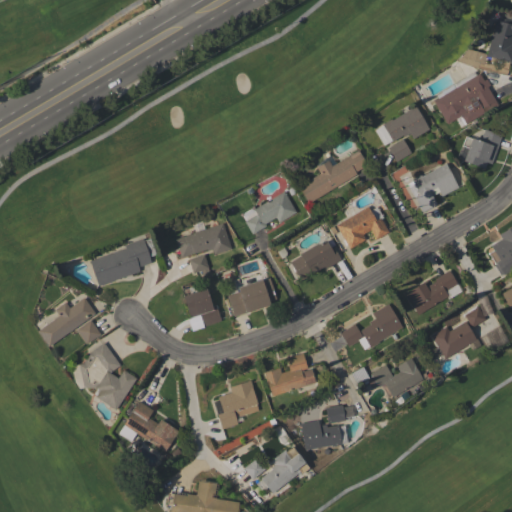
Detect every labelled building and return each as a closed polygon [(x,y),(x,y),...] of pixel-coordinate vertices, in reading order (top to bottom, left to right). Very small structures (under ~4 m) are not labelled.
[(511,44),(511,63),(490,57),(490,59),(485,58),(484,63),(490,64),(488,69),(481,67),(477,68),(475,65),(454,61),(467,48),(486,53),(495,20),(502,22),(505,11),(511,12),(511,39),(511,44)] [(497,104),(465,124),(460,115),(447,123),(432,101),(437,98),(434,94),(440,91),(442,95),(454,88),(452,84),(473,71),(475,75),(478,73),(482,80),(485,78),(489,85),(486,87),(497,104)] [(391,120),(414,106),(428,128),(412,139),(409,133),(403,136),(402,134),(392,141),(381,124),(390,119),(391,120)] [(500,135),(490,163),(486,162),(484,168),(462,161),(467,148),(461,145),(464,136),(471,138),(477,140),(478,137),(480,138),(483,129),(500,135)] [(387,148),(402,139),(410,152),(396,161),(387,148)] [(331,166),(357,150),(366,165),(354,172),(356,174),(308,203),(298,186),(319,173),(316,167),(328,160),(331,166)] [(444,163),(457,187),(440,196),(438,191),(431,196),(435,204),(421,212),(406,183),(411,181),(411,179),(420,175),(420,176),(444,163)] [(283,191),(295,211),(278,222),(275,217),(264,223),(265,225),(251,234),(244,221),(240,214),(253,206),(254,208),(283,191)] [(349,248),(335,225),(366,206),(369,210),(375,206),(382,217),(380,218),(388,232),(375,239),(369,229),(361,234),(364,239),(349,248)] [(174,239),(221,223),(230,248),(213,254),(211,249),(207,250),(206,249),(193,253),(193,252),(180,257),(174,239)] [(511,267),(502,274),(502,273),(499,275),(493,265),(494,264),(488,253),(492,250),(492,249),(506,240),(501,232),(511,225),(511,267)] [(89,260),(125,248),(124,245),(142,239),(142,240),(149,238),(155,254),(148,257),(150,262),(137,267),(139,271),(110,281),(111,281),(101,285),(101,284),(97,285),(89,260)] [(298,254),(317,243),(318,244),(325,240),(330,248),(332,246),(340,259),(325,268),(324,266),(310,274),(298,254)] [(192,273),(188,259),(203,254),(209,272),(202,275),(200,270),(192,273)] [(417,314),(409,301),(404,294),(423,282),(425,286),(435,281),(434,279),(448,270),(461,291),(448,299),(446,296),(417,314)] [(269,304),(233,316),(226,295),(238,291),(237,287),(261,279),(261,280),(268,278),(275,299),(268,301),(269,304)] [(189,293),(188,288),(200,284),(202,289),(205,288),(211,305),(215,304),(220,320),(204,325),(200,313),(189,317),(182,296),(185,295),(189,293)] [(511,303),(508,306),(500,293),(511,286),(511,303)] [(94,313),(48,346),(37,330),(39,329),(35,323),(40,320),(44,325),(57,315),(53,309),(64,301),(69,308),(83,297),(94,313)] [(387,303),(401,327),(400,327),(401,329),(398,331),(397,329),(378,341),(378,342),(369,347),(359,330),(370,324),(368,321),(374,318),(371,313),(387,303)] [(471,327),(463,315),(477,306),(484,318),(471,327)] [(75,329),(89,319),(100,334),(86,344),(75,329)] [(475,339),(444,358),(430,335),(445,326),(448,331),(464,321),(475,339)] [(339,333),(354,324),(362,337),(347,346),(339,333)] [(136,378),(115,410),(95,396),(99,390),(95,388),(83,387),(77,364),(83,363),(89,354),(88,353),(103,342),(119,365),(111,371),(109,373),(117,378),(123,369),(136,378)] [(314,382),(271,396),(266,382),(266,383),(263,372),(278,367),(280,372),(289,370),(285,358),(302,353),(307,368),(300,370),(300,372),(310,368),(314,382)] [(392,397),(384,383),(378,387),(369,373),(384,364),(391,375),(398,370),(396,366),(410,357),(415,365),(414,365),(422,379),(392,397)] [(368,378),(356,384),(350,373),(362,366),(368,378)] [(258,410),(235,417),(237,424),(221,429),(216,414),(222,412),(217,396),(230,392),(229,387),(249,380),(252,389),(257,403),(256,404),(258,410)] [(164,452),(135,433),(130,441),(117,433),(138,401),(152,410),(148,417),(157,423),(160,419),(177,431),(164,452)] [(324,407),(341,404),(342,407),(351,405),(353,415),(343,417),(344,420),(327,423),(324,407)] [(304,450),(299,423),(317,420),(318,425),(325,424),(326,427),(337,425),(340,444),(331,446),(331,445),(304,450)] [(271,493),(259,478),(271,469),(270,467),(273,465),(270,460),(284,449),(285,451),(291,446),(308,467),(301,473),(300,471),(271,493)] [(243,468),(255,458),(264,469),(251,479),(243,468)] [(197,480),(215,483),(213,494),(211,493),(211,497),(214,498),(238,502),(236,511),(172,511),(173,509),(165,508),(167,493),(172,494),(173,491),(192,495),(194,482),(197,482),(197,480)]
